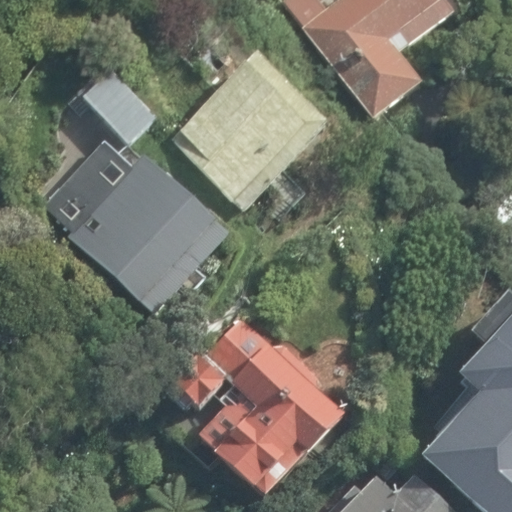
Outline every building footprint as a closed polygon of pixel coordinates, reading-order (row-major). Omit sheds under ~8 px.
[(315,0),(289,0),(283,5),(304,31),(373,123),(423,86),(400,57),(455,16),(445,3),(446,2),(444,0),(345,0),(327,14),(315,0)] [(329,131),(256,58),(172,142),(244,215),(329,131)] [(111,72),(83,99),(128,149),(157,123),(111,72)] [(73,235),(68,240),(156,321),(232,238),(173,185),(177,181),(167,172),(163,176),(144,159),(132,171),(104,144),(44,210),(73,235)] [(511,195),(493,213),(508,228),(501,235),(511,246),(511,195)] [(420,463),(470,511),(511,511),(511,305),(506,300),(471,339),(485,351),(457,381),(478,401),(465,415),(462,412),(435,442),(437,445),(420,463)] [(273,352),(243,323),(209,360),(235,385),(231,389),(250,407),(240,405),(239,409),(225,410),(199,440),(215,454),(213,457),(263,505),(345,419),(315,393),(315,380),(284,351),(273,352)] [(197,414),(224,388),(197,360),(170,387),(197,414)] [(452,511),(416,478),(398,497),(390,489),(387,492),(376,481),(363,494),(356,487),(331,511),(452,511)]
